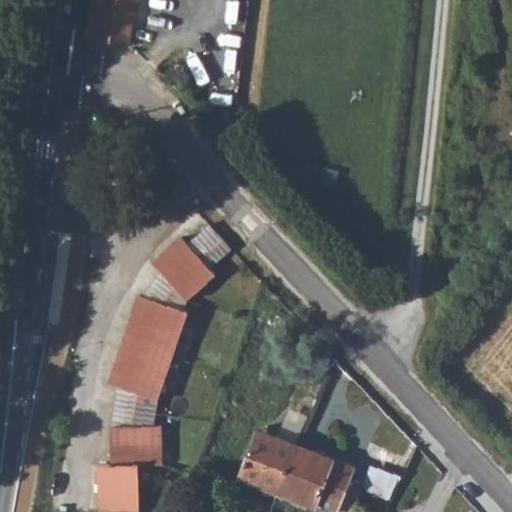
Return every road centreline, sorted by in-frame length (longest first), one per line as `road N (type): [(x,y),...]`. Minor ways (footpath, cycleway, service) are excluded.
road 1 (residential): [(511,500),(118,86),(53,72)]
road 2 (tertiary): [(53,72),(0,470)]
